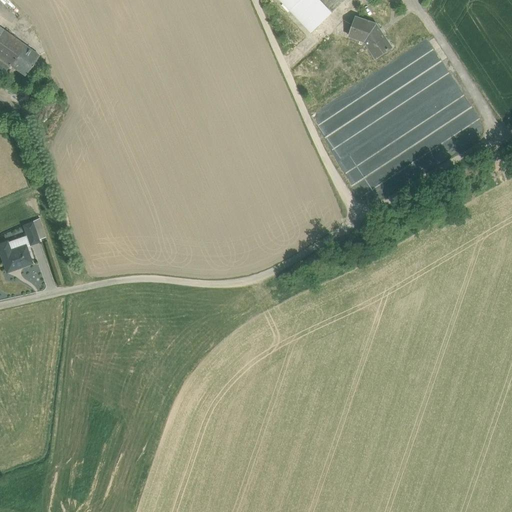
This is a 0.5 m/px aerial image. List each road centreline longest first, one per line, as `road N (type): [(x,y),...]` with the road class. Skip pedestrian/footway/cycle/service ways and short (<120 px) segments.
road 1 (unclassified): [(0,306),(119,281),(253,280),(480,145),(511,136)]
road 2 (track): [(354,225),(255,0)]
road 3 (track): [(26,120),(77,289)]
